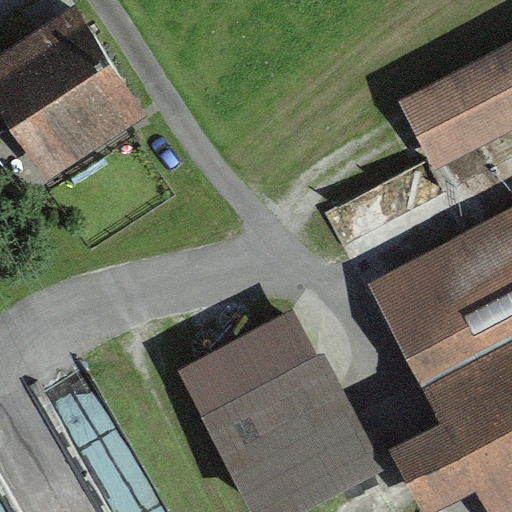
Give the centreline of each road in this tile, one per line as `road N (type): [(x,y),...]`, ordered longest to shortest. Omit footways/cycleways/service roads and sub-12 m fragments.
road 1 (track): [(99,0),(277,250),(328,286),(466,511)]
road 2 (track): [(277,250),(75,306),(0,350)]
road 3 (track): [(328,286),(511,189)]
